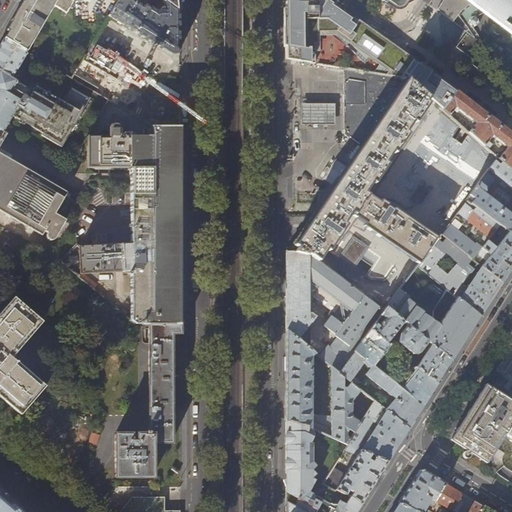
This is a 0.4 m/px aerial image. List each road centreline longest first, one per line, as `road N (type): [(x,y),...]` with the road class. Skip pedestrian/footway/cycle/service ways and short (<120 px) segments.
road 1 (primary): [(263,511),(263,0)]
road 2 (primary): [(200,0),(200,511)]
road 3 (residential): [(511,503),(417,443),(511,298)]
